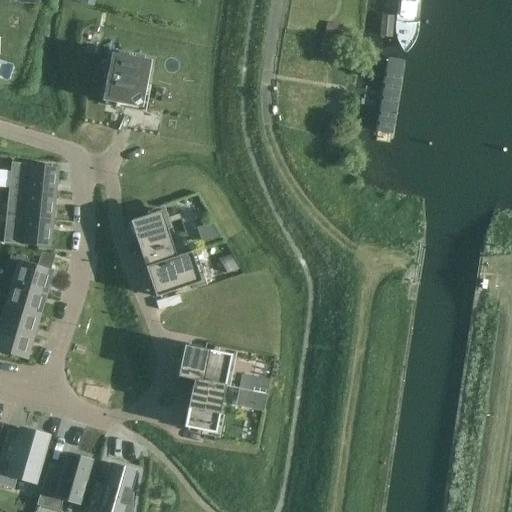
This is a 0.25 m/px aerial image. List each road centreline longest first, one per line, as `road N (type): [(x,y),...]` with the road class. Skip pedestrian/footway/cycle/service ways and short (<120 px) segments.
road 1 (residential): [(43,399),(115,418),(161,392),(165,360),(155,314),(123,233),(110,171),(85,167)]
road 2 (residential): [(43,399),(86,241),(85,167)]
road 3 (track): [(270,110),(276,161),(290,189),(352,245)]
